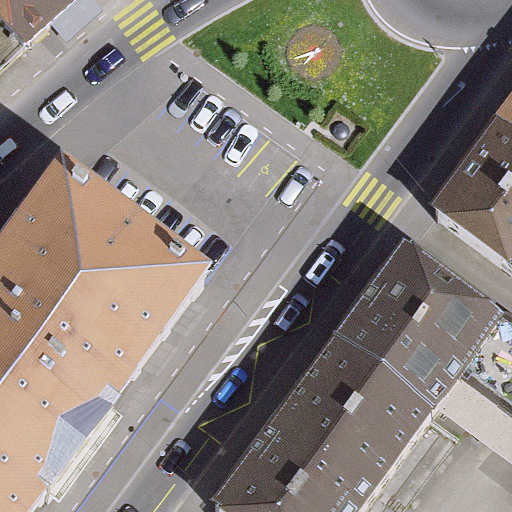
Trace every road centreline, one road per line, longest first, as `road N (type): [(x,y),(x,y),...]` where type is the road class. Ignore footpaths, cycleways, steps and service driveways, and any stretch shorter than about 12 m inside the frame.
road 1 (primary): [(141,511),(375,199),(498,9)]
road 2 (primary): [(195,0),(90,71),(0,150)]
